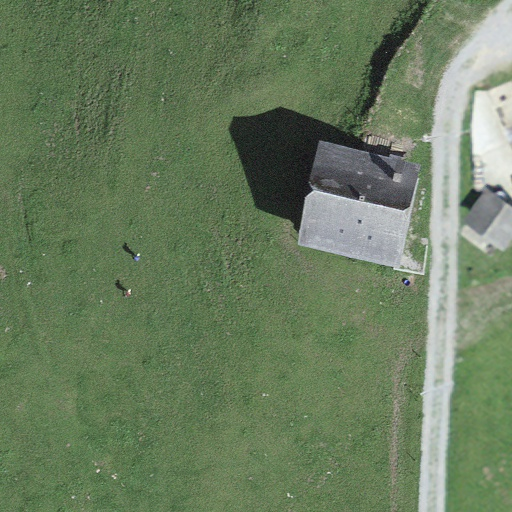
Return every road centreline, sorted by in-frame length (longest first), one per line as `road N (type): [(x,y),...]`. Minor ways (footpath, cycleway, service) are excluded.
road 1 (track): [(444,306),(450,104),(465,72),(511,16)]
road 2 (track): [(431,511),(444,306)]
